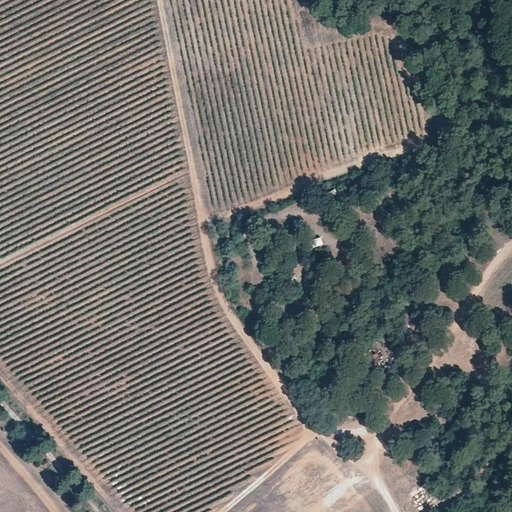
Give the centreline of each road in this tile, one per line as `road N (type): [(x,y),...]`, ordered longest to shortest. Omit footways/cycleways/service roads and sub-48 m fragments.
road 1 (track): [(160,0),(215,275),(232,317),(305,421),(389,497),(395,511)]
road 2 (track): [(96,511),(0,401)]
